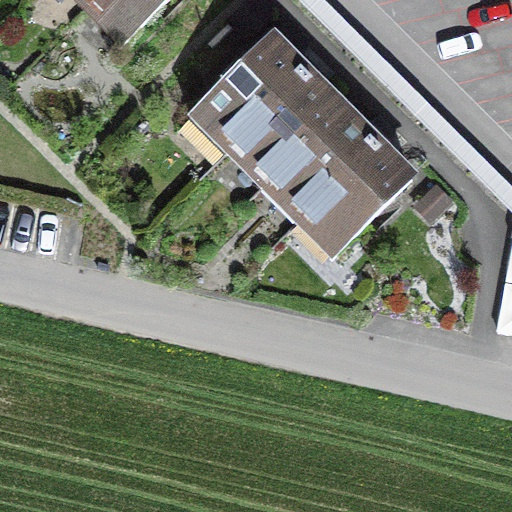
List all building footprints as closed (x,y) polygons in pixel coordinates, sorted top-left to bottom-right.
[(169,0),(96,0),(93,3),(130,40),(169,0)] [(198,111),(234,147),(306,76),(270,40),(198,111)] [(341,111),(306,76),(234,147),(269,182),(341,111)] [(269,182),(304,217),(376,145),(341,111),(269,182)] [(412,182),(376,145),(304,217),(340,253),(412,182)] [(93,212),(0,191),(0,260),(79,277),(93,212)] [(511,241),(503,337),(511,338),(511,241)]
